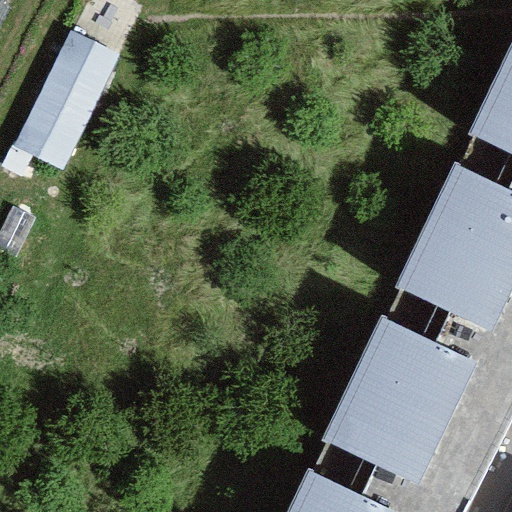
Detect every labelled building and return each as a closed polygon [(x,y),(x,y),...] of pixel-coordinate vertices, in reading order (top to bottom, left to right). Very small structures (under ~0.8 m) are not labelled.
[(76,27),(18,140),(65,161),(123,45),(76,27)] [(511,67),(472,152),(511,173),(511,67)] [(394,305),(482,355),(511,298),(511,209),(453,180),(394,305)] [(319,461),(415,508),(470,377),(377,333),(319,461)] [(300,511),(345,511),(310,492),(300,511)]
